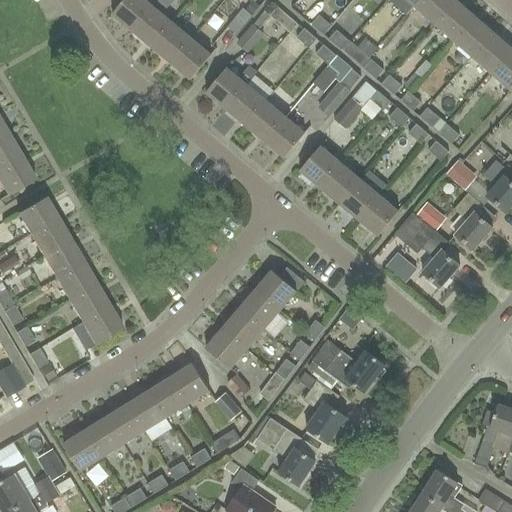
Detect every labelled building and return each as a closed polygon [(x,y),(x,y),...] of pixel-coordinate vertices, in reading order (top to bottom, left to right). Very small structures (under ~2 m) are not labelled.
[(145,0),(122,0),(111,14),(131,30),(152,5),(145,0)] [(420,0),(414,7),(433,24),(453,0),(420,0)] [(454,0),(453,0),(433,24),(452,40),(473,16),(454,0)] [(152,5),(131,30),(150,47),(171,22),(152,5)] [(277,6),(269,15),(289,33),(297,24),(277,6)] [(243,9),(228,28),(237,36),(253,17),(243,9)] [(259,31),(271,17),(265,12),(254,26),(253,25),(236,44),(248,54),(264,35),(259,31)] [(322,35),(330,26),(318,15),(310,24),(322,35)] [(473,16),(452,40),(472,57),(492,33),(473,16)] [(171,22),(150,47),(170,63),(191,38),(171,22)] [(308,48),(316,39),(303,28),(296,37),(308,48)] [(340,50),(348,41),(335,30),(327,39),(340,50)] [(492,33),(472,57),(491,73),(511,50),(492,33)] [(191,38),(170,63),(190,80),(211,55),(191,38)] [(361,68),(368,58),(349,42),(341,51),(361,68)] [(327,64),(335,55),(323,44),(315,53),(327,64)] [(511,50),(491,73),(510,90),(511,87),(511,50)] [(374,79),(375,78),(382,70),(370,59),(362,68),(374,79)] [(225,108),(245,84),(254,74),(246,67),(238,77),(226,67),(205,92),(225,108)] [(353,70),(342,82),(351,90),(362,77),(353,70)] [(392,95),(393,94),(400,86),(388,75),(380,84),(392,95)] [(330,119),(353,92),(341,82),(318,108),(330,119)] [(244,125),(265,100),(245,84),(225,108),(244,125)] [(382,111),(389,102),(377,91),(369,100),(382,111)] [(412,111),(413,110),(419,102),(407,91),(399,101),(412,111)] [(265,100),(244,125),(263,141),(284,116),(265,100)] [(345,131),(363,110),(352,101),(334,122),(345,131)] [(401,127),(409,118),(396,107),(388,116),(401,127)] [(431,128),(432,127),(438,119),(426,108),(418,117),(431,128)] [(0,114),(0,142),(12,135),(0,114)] [(284,116),(263,141),(283,157),(304,132),(284,116)] [(420,144),(427,135),(428,135),(415,124),(407,133),(420,144)] [(450,144),(451,143),(458,135),(445,124),(437,133),(450,144)] [(12,135),(0,142),(0,171),(25,157),(12,135)] [(440,161),(448,152),(435,141),(427,150),(440,161)] [(319,145),(299,170),(318,186),(339,161),(319,145)] [(25,157),(0,171),(0,178),(10,195),(38,179),(25,157)] [(339,161),(318,186),(338,203),(359,178),(339,161)] [(506,213),(511,206),(511,182),(505,177),(510,172),(497,161),(484,175),(497,186),(489,194),(487,197),(491,199),(506,213)] [(487,197),(489,194),(476,182),(479,179),(460,163),(449,177),(468,193),(484,207),(491,199),(487,197)] [(359,178),(338,203),(358,219),(379,194),(359,178)] [(477,215),(484,207),(468,193),(454,209),(467,221),(456,234),(475,251),(493,229),(477,215)] [(379,194),(358,219),(378,236),(398,211),(379,194)] [(48,197),(20,213),(33,235),(61,219),(48,197)] [(417,214),(435,230),(445,219),(426,203),(417,214)] [(436,233),(417,214),(415,213),(397,234),(419,254),(424,248),(436,259),(424,273),(442,289),(461,267),(444,252),(451,245),(437,232),(436,233)] [(61,219),(33,235),(46,257),(74,240),(61,219)] [(74,240),(46,257),(59,279),(87,262),(74,240)] [(15,257),(0,265),(0,269),(3,274),(20,264),(15,257)] [(87,262),(59,279),(72,301),(100,284),(87,262)] [(273,270),(256,290),(282,311),(298,291),(273,270)] [(100,284),(72,301),(85,322),(113,306),(100,284)] [(256,290),(240,309),(265,330),(282,311),(256,290)] [(0,304),(4,311),(14,305),(6,291),(0,294),(0,304)] [(113,306),(85,322),(98,344),(126,328),(113,306)] [(13,327),(23,321),(15,307),(5,313),(13,327)] [(240,309),(224,329),(249,350),(265,330),(240,309)] [(0,342),(10,337),(0,320),(0,342)] [(326,328),(316,321),(306,334),(316,341),(326,328)] [(25,348),(35,342),(27,328),(17,334),(25,348)] [(224,329),(207,349),(233,370),(249,350),(224,329)] [(0,342),(13,364),(22,358),(10,337),(0,342)] [(311,348),(301,340),(291,354),(301,361),(311,348)] [(335,385),(339,380),(351,389),(354,384),(366,393),(387,365),(368,350),(359,362),(329,340),(309,366),(335,385)] [(38,369),(48,363),(40,350),(30,355),(38,369)] [(22,358),(13,364),(26,386),(35,380),(22,358)] [(296,366),(287,360),(277,373),(286,380),(296,366)] [(0,389),(5,398),(26,386),(13,364),(0,371),(0,389)] [(194,364),(173,377),(190,405),(212,392),(194,364)] [(56,377),(50,366),(42,371),(48,382),(56,377)] [(330,444),(348,418),(333,408),(341,396),(306,372),(300,382),(312,390),(304,400),(320,411),(308,429),(330,444)] [(240,398),(250,390),(238,374),(228,382),(240,398)] [(286,381),(277,374),(260,395),(269,402),(286,381)] [(173,377),(151,390),(169,418),(190,405),(173,377)] [(151,390),(129,404),(147,432),(169,418),(151,390)] [(226,394),(215,403),(231,421),(242,412),(226,394)] [(129,404),(108,417),(125,445),(147,432),(129,404)] [(511,409),(500,405),(496,415),(490,412),(485,426),(489,428),(477,463),(489,467),(496,445),(494,445),(499,431),(511,435),(511,409)] [(108,417),(86,430),(104,458),(125,445),(108,417)] [(272,420),(259,440),(290,460),(281,474),(300,487),(317,462),(316,462),(298,450),(305,441),(272,420)] [(86,430),(64,444),(81,472),(104,458),(86,430)] [(241,440),(235,430),(212,444),(218,454),(241,440)] [(20,440),(0,449),(0,463),(4,471),(29,459),(20,440)] [(212,458),(206,448),(191,457),(197,467),(212,458)] [(54,452),(41,459),(54,481),(67,473),(54,452)] [(190,472),(184,462),(170,470),(177,480),(190,472)] [(230,462),(225,469),(235,476),(240,468),(230,462)] [(26,469),(0,483),(0,506),(3,511),(12,511),(41,496),(36,486),(26,469)] [(242,490),(227,511),(228,511),(274,511),(276,509),(253,492),(260,482),(242,470),(232,484),(242,490)] [(462,486),(439,471),(424,494),(445,507),(443,510),(445,511),(465,511),(462,510),(465,506),(454,499),(462,486)] [(169,485),(163,475),(149,484),(155,494),(169,485)] [(49,478),(36,486),(41,496),(55,488),(49,478)] [(76,487),(71,479),(57,487),(62,495),(76,487)] [(55,488),(41,496),(47,505),(60,497),(55,488)] [(148,498),(141,488),(128,497),(134,507),(148,498)] [(511,511),(511,506),(485,490),(478,502),(495,511),(511,511)] [(441,511),(443,510),(445,507),(424,494),(412,511),(441,511)] [(41,496),(12,511),(40,511),(48,508),(47,505),(41,496)] [(125,511),(132,508),(126,498),(112,507),(115,511),(125,511)]
